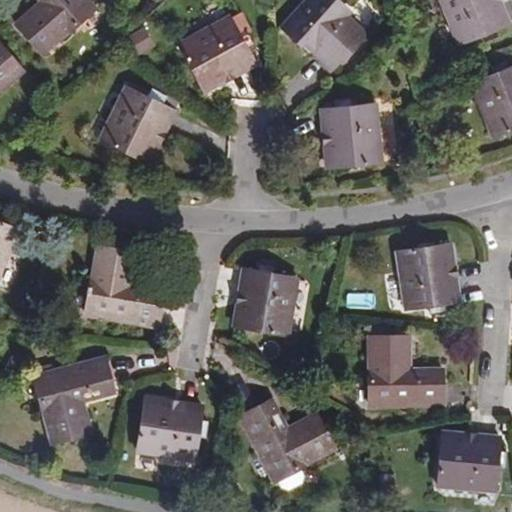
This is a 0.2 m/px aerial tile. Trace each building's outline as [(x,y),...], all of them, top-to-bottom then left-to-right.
[(16,24),(42,54),(94,9),(86,0),(38,0),(41,2),(16,24)] [(313,50),(331,67),(362,34),(344,17),(348,12),(334,0),(307,0),(281,29),(294,41),(300,35),(315,48),(313,50)] [(440,0),(458,44),(479,35),(482,42),(498,36),(495,29),(507,24),(498,0),(440,0)] [(230,17),(178,46),(204,92),(255,63),(249,51),(256,48),(247,33),(241,36),(230,17)] [(0,92),(24,71),(0,44),(0,92)] [(471,83),(494,137),(511,129),(511,65),(508,67),(505,61),(490,67),(493,74),(471,83)] [(127,87),(101,139),(148,162),(174,109),(162,104),(165,97),(150,90),(147,96),(127,87)] [(321,109),(327,167),(380,161),(373,103),(350,105),(350,98),(333,100),(334,107),(321,109)] [(0,269),(16,228),(0,222),(0,269)] [(458,302),(449,243),(396,251),(405,310),(428,306),(429,314),(446,311),(445,304),(458,302)] [(136,253),(97,247),(85,316),(158,328),(164,292),(152,290),(151,299),(123,295),(125,286),(131,287),(136,253)] [(243,268),(233,326),(285,335),(295,277),(272,273),(274,266),(257,263),(256,270),(243,268)] [(408,336),(368,336),(368,406),(442,405),(442,369),(408,369),(408,336)] [(114,392),(103,357),(33,378),(53,445),(91,434),(81,401),(114,392)] [(201,407),(143,398),(135,450),(194,459),(197,437),(204,438),(207,421),(199,420),(201,407)] [(271,400),(239,416),(273,481),(335,449),(316,414),(286,429),(271,400)] [(500,437),(441,431),(436,484),(494,490),(497,467),(504,468),(506,452),(499,451),(500,437)]
